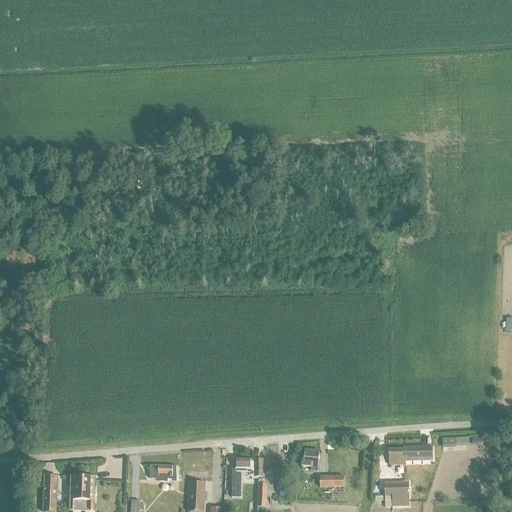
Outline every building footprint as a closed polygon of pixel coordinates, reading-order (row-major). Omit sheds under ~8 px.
[(404,450),(389,450),(389,466),(405,466),(405,463),(433,462),(433,447),(404,448),(404,450)] [(302,460),(302,467),(312,468),(311,472),(318,472),(320,452),(305,451),(304,460),(302,460)] [(235,469),(232,469),(232,498),(241,498),(241,485),(246,484),(246,478),(252,478),(252,479),(263,479),(263,478),(264,478),(264,476),(270,470),(264,463),(264,460),(254,460),(254,463),(251,463),(251,460),(237,460),(237,468),(235,468),(235,469)] [(177,467),(151,467),(151,480),(158,480),(158,482),(177,483),(177,475),(177,467)] [(278,481),(278,492),(288,492),(288,481),(287,481),(288,474),(281,474),(281,481),(278,481)] [(45,477),(43,511),(56,511),(58,477),(45,477)] [(71,477),(70,511),(95,511),(96,478),(71,477)] [(344,477),(320,478),(321,495),(332,495),(332,502),(345,502),(344,477)] [(259,480),(257,511),(270,511),(267,511),(267,496),(272,496),(272,491),(270,491),(270,489),(268,489),(268,484),(267,484),(267,481),(263,481),(263,480),(259,480)] [(190,483),(189,511),(204,511),(205,500),(206,501),(207,493),(205,493),(205,484),(190,483)] [(409,483),(385,483),(385,497),(393,497),(393,508),(410,507),(409,483)] [(139,511),(140,511),(144,511),(145,506),(140,506),(141,502),(131,501),(130,511),(139,511)]
